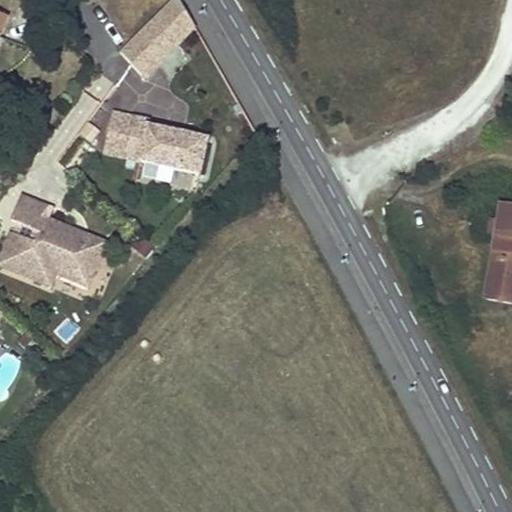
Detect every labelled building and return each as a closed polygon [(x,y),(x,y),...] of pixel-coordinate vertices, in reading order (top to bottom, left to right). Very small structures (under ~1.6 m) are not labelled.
[(179,0),(172,0),(120,53),(142,76),(194,27),(179,0)] [(0,70),(10,44),(0,39),(0,70)] [(166,81),(191,59),(181,48),(157,70),(166,81)] [(200,176),(208,141),(149,128),(150,122),(113,114),(104,155),(200,176)] [(93,275),(106,244),(85,236),(83,240),(74,237),(76,232),(49,221),(53,210),(22,197),(12,222),(42,234),(37,246),(11,235),(0,262),(0,267),(51,288),(56,275),(62,262),(93,275)] [(498,237),(487,301),(511,305),(511,210),(502,208),(500,224),(498,237)] [(492,223),(490,235),(498,237),(500,224),(492,223)] [(83,240),(85,236),(76,232),(74,237),(83,240)] [(145,258),(154,248),(140,237),(132,247),(145,258)] [(88,288),(93,275),(62,262),(56,275),(88,288)]
